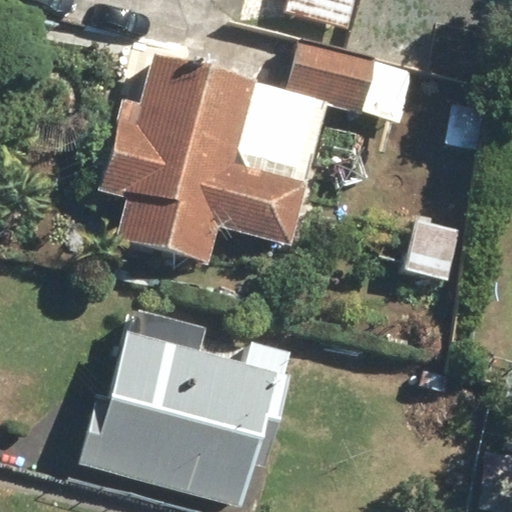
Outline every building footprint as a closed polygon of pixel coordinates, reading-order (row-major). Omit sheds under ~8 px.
[(279,1),(278,32),(345,35),(346,3),(279,1)] [(363,63),(284,48),(277,84),(356,100),(363,63)] [(97,259),(198,280),(206,242),(281,258),(313,109),(126,69),(113,131),(102,128),(85,207),(107,212),(97,259)] [(449,234),(397,223),(386,277),(438,288),(449,234)] [(56,479),(199,511),(227,511),(235,477),(244,479),(272,358),(128,325),(122,350),(102,345),(85,417),(71,414),(56,479)]
